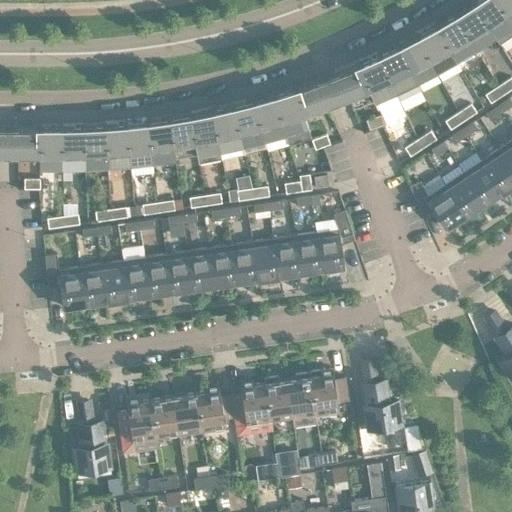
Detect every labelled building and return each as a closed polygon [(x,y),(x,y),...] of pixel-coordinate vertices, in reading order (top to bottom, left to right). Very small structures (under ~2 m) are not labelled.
[(453,12),(474,46),(493,34),(471,0),(470,0),(472,3),(455,13),(454,11),(453,12)] [(493,34),(511,21),(511,20),(497,0),(475,0),(473,2),(472,0),(471,0),(493,34)] [(511,0),(497,0),(511,20),(511,0)] [(455,57),(474,46),(453,12),(452,12),(453,14),(436,24),(435,22),(434,23),(455,57)] [(416,33),(435,68),(455,57),(434,23),(435,25),(418,35),(416,33)] [(416,78),(435,68),(416,33),(415,33),(416,36),(398,45),(397,43),(396,43),(419,87),(420,86),(416,78)] [(377,52),(398,97),(419,87),(396,43),(397,45),(379,54),(378,52),(377,52)] [(377,106),(398,97),(377,52),(376,53),(377,55),(359,63),(358,61),(377,106)] [(358,63),(337,71),(345,92),(351,107),(372,98),(376,106),(377,106),(358,61),(357,61),(358,63)] [(302,109),(323,101),(337,96),(345,92),(337,71),(328,75),(295,87),(294,85),(293,85),(306,124),(307,124),(302,109)] [(511,78),(510,75),(497,84),(503,92),(511,86),(511,78)] [(503,92),(497,84),(484,92),(490,101),(503,92)] [(284,131),(306,124),(293,85),(292,86),(293,88),(274,94),(274,92),(273,92),(284,131)] [(253,98),(252,98),(265,146),(266,146),(264,137),(284,131),(273,92),(272,92),(273,94),(253,100),(253,98)] [(511,101),(508,96),(496,104),(501,111),(511,103),(511,101)] [(232,103),(231,103),(243,152),(265,146),(252,98),(251,98),(252,100),(233,105),(232,103)] [(470,102),(457,110),(462,119),(476,110),(470,102)] [(211,108),(210,108),(220,157),(243,152),(231,103),(230,103),(231,106),(212,110),(211,108)] [(501,111),(496,104),(484,112),(489,119),(501,111)] [(219,157),(220,157),(210,108),(209,108),(210,110),(190,114),(190,112),(189,112),(196,152),(217,148),(219,157)] [(449,127),(462,119),(457,110),(444,119),(449,127)] [(169,115),(168,116),(174,156),(196,152),(189,112),(188,112),(189,114),(169,118),(169,115)] [(380,123),(383,122),(380,112),(365,117),(368,127),(380,123)] [(148,121),(147,118),(146,118),(151,159),(174,156),(168,116),(167,116),(167,118),(148,121)] [(126,121),(125,121),(129,161),(151,159),(146,118),(146,119),(146,121),(126,123),(126,121)] [(472,120),(460,128),(465,135),(477,127),(472,120)] [(104,123),(106,163),(129,161),(125,121),(124,121),(124,123),(105,125),(104,123)] [(83,124),(82,124),(84,164),(106,163),(104,123),(103,123),(103,125),(83,126),(83,124)] [(40,125),(39,125),(39,165),(61,165),(61,124),(60,124),(60,127),(40,127),(40,125)] [(61,165),(84,164),(82,124),(81,124),(81,126),(61,127),(61,124),(61,165)] [(38,127),(16,127),(16,149),(38,149),(38,165),(39,165),(39,125),(38,125),(38,127)] [(0,126),(0,149),(10,149),(16,149),(16,127),(10,127),(0,126)] [(429,128),(416,137),(422,146),(435,137),(429,128)] [(452,143),(465,135),(460,128),(448,135),(452,143)] [(325,132),(310,138),(314,147),(324,144),(329,142),(325,132)] [(511,136),(498,146),(511,166),(511,136)] [(409,154),(422,146),(416,137),(403,146),(409,154)] [(442,139),(430,147),(435,154),(447,146),(442,139)] [(511,181),(511,166),(498,146),(480,157),(501,189),(511,181)] [(480,157),(462,169),(483,201),(485,200),(486,201),(496,194),(495,193),(501,189),(480,157)] [(465,213),(483,201),(462,169),(444,181),(465,213)] [(307,173),(298,174),(299,179),(300,190),(310,188),(308,173),(307,173)] [(326,173),(313,175),(315,186),(328,184),(326,173)] [(23,187),(39,187),(39,177),(23,177),(23,187)] [(283,181),(285,192),(300,190),(299,179),(283,181)] [(446,226),(465,213),(444,181),(426,193),(419,179),(408,184),(419,207),(430,202),(446,226)] [(268,194),(266,184),(251,186),(253,196),(268,194)] [(237,199),(253,196),(251,186),(236,188),(237,199)] [(221,201),(219,191),(204,193),(205,203),(221,201)] [(189,206),(205,203),(204,193),(188,195),(189,206)] [(310,194),(295,196),(296,204),(311,202),(310,194)] [(172,198),(156,200),(158,210),(173,208),(172,198)] [(281,198),(267,200),(268,209),(282,206),(281,198)] [(142,213),(158,210),(156,200),(141,202),(142,213)] [(268,209),(267,200),(252,202),(254,211),(268,209)] [(238,204),(224,206),(225,215),(239,213),(238,204)] [(125,205),(109,207),(111,217),(126,215),(125,205)] [(211,217),(225,215),(224,206),(210,209),(211,217)] [(111,217),(109,207),(94,209),(95,219),(111,217)] [(337,226),(315,230),(320,267),(343,264),(339,236),(352,231),(344,207),(332,211),(337,226)] [(195,211),(181,213),(182,221),(196,219),(195,211)] [(77,212),(61,214),(63,224),(78,222),(77,212)] [(167,223),(182,221),(181,213),(166,215),(167,223)] [(46,216),(47,227),(63,224),(61,214),(46,216)] [(152,217),(138,219),(139,227),(153,225),(152,217)] [(139,227),(138,219),(124,221),(125,230),(139,227)] [(109,223),(95,225),(96,234),(111,232),(109,223)] [(96,234),(95,225),(81,227),(82,236),(96,234)] [(299,270),(320,267),(315,230),(293,233),(299,270)] [(296,271),(299,270),(293,233),(272,236),(277,273),(284,272),(284,274),(297,272),(296,271)] [(250,239),(256,277),(277,273),(272,236),(250,239)] [(235,280),(256,277),(250,239),(229,242),(235,280)] [(208,245),(213,283),(235,280),(229,242),(208,245)] [(206,284),(213,283),(208,245),(186,249),(192,286),(194,286),(194,287),(207,285),(206,284)] [(165,252),(170,289),(192,286),(186,249),(165,252)] [(85,302),(79,264),(57,268),(56,252),(44,253),(46,278),(58,277),(62,305),(85,302)] [(164,290),(170,289),(165,252),(144,255),(149,292),(151,292),(151,293),(164,292),(164,290)] [(122,258),(128,295),(149,292),(144,255),(122,258)] [(106,299),(128,295),(122,258),(101,261),(106,299)] [(101,261),(79,264),(85,302),(87,301),(87,303),(100,301),(99,300),(106,299),(101,261)] [(484,318),(496,336),(494,337),(506,355),(499,360),(511,380),(511,379),(511,325),(507,328),(495,310),(484,318)] [(398,398),(389,400),(386,378),(377,380),(374,358),(360,360),(363,382),(361,382),(364,403),(362,404),(365,427),(401,422),(398,398)] [(319,372),(309,374),(314,412),(336,409),(336,412),(338,412),(331,366),(319,368),(319,372)] [(295,376),(286,377),(291,415),(293,424),(315,421),(314,412),(309,374),(308,370),(294,372),(295,376)] [(286,377),(263,381),(270,428),(271,430),(270,418),(291,415),(286,377)] [(249,431),(270,428),(263,381),(253,382),(252,378),(239,380),(247,433),(249,433),(249,431)] [(205,389),(195,391),(200,429),(222,426),(222,429),(224,429),(217,383),(205,385),(205,389)] [(178,432),(200,429),(195,391),(172,394),(178,432)] [(172,394),(150,397),(155,436),(178,432),(172,394)] [(134,439),(155,436),(150,397),(139,399),(138,395),(125,396),(132,442),(134,442),(134,439)] [(93,421),(90,400),(76,402),(79,423),(77,424),(80,445),(71,446),(75,470),(110,464),(107,441),(105,441),(102,420),(93,421)] [(403,425),(407,450),(420,448),(416,423),(403,425)] [(320,451),(322,463),(336,461),(334,449),(320,451)] [(307,465),(322,463),(320,451),(306,453),(307,465)] [(397,452),(386,453),(388,468),(399,466),(397,452)] [(276,462),(255,465),(257,478),(263,477),(278,475),(276,464),(276,462)] [(276,464),(278,475),(292,473),(290,462),(276,464)] [(330,467),(332,479),(346,477),(345,465),(330,467)] [(221,472),(207,474),(208,485),(222,483),(221,472)] [(175,473),(161,475),(163,486),(177,484),(175,473)] [(287,475),(289,487),(300,485),(298,473),(287,475)] [(208,485),(207,474),(196,475),(192,476),(193,482),(194,487),(208,485)] [(163,486),(161,475),(147,477),(148,488),(163,486)] [(425,511),(424,501),(433,500),(429,477),(393,482),(397,505),(399,505),(399,511),(425,511)] [(216,496),(222,495),(226,490),(225,484),(214,486),(216,496)] [(180,501),(178,490),(164,492),(166,503),(180,501)] [(132,497),(119,498),(121,510),(133,509),(132,497)] [(290,506),(290,511),(327,511),(326,506),(303,509),(301,498),(289,500),(290,506)] [(375,506),(351,509),(351,511),(387,511),(386,502),(375,503),(375,506)]
